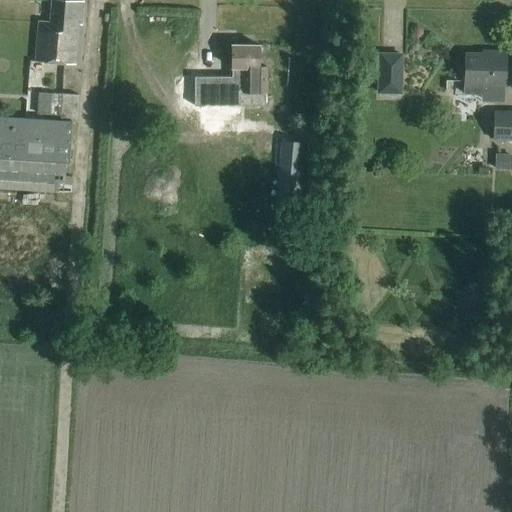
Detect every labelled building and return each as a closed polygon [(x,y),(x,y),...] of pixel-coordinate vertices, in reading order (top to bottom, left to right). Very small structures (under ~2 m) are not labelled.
[(78,26),(81,26),(83,3),(51,1),(49,23),(38,22),(34,63),(75,66),(78,26)] [(267,107),(266,68),(259,68),(258,46),(231,46),(231,92),(243,92),(243,107),(267,107)] [(404,52),(377,51),(376,93),(403,93),(404,52)] [(465,55),(464,85),(464,96),(482,96),(482,85),(487,85),(487,103),(503,103),(503,86),(505,86),(505,53),(490,53),(490,55),(465,55)] [(228,97),(228,80),(198,80),(198,122),(233,123),(233,97),(228,97)] [(76,119),(78,96),(42,93),(40,117),(76,119)] [(511,112),(493,112),(492,142),(511,142),(511,112)] [(0,117),(0,189),(70,193),(72,165),(68,165),(71,122),(0,117)] [(281,142),(276,203),(275,216),(298,218),(300,200),(301,200),(305,153),(302,153),(303,144),(281,142)] [(494,154),(494,170),(510,171),(511,155),(494,154)]
